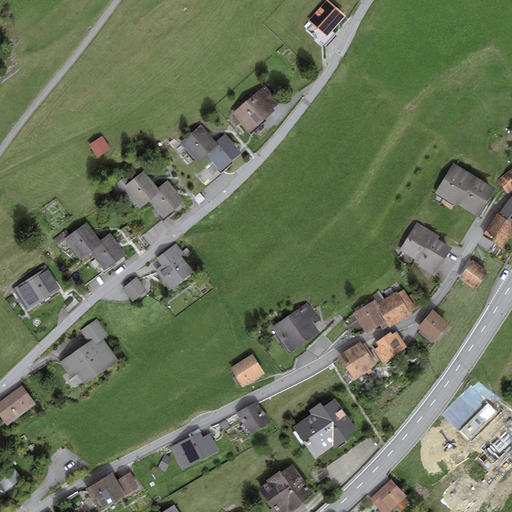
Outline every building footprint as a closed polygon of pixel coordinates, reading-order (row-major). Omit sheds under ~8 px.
[(332,31),(346,16),(328,0),(326,0),(308,21),(309,22),(304,26),(326,46),(336,35),(332,31)] [(265,86),(231,114),(248,134),(274,112),(272,110),(280,103),(265,86)] [(198,164),(207,155),(219,145),(216,142),(200,125),(180,143),(198,164)] [(225,135),(216,142),(219,145),(207,155),(213,162),(221,171),(222,169),(241,153),(225,135)] [(110,150),(102,137),(89,145),(97,158),(110,150)] [(221,171),(213,162),(197,176),(206,186),(224,171),(222,169),(221,171)] [(496,188),(454,163),(435,194),(457,207),(458,205),(462,208),(477,216),(479,217),(496,188)] [(511,168),(497,180),(508,194),(511,190),(511,168)] [(139,209),(149,201),(161,192),(158,189),(144,171),(132,180),(128,175),(111,188),(118,196),(124,191),(139,209)] [(168,181),(158,189),(161,192),(149,201),(164,218),(184,202),(168,181)] [(511,197),(499,214),(511,223),(511,197)] [(477,216),(462,208),(445,236),(460,245),(477,216)] [(492,242),(503,249),(511,235),(511,223),(499,214),(497,213),(484,234),(493,239),(492,242)] [(80,260),(91,253),(103,244),(100,241),(87,222),(70,234),(67,229),(53,239),(57,245),(66,239),(80,260)] [(439,236),(416,222),(399,250),(415,260),(413,262),(418,265),(417,266),(435,276),(452,247),(438,239),(439,236)] [(110,233),(100,241),(103,244),(91,253),(95,258),(104,271),(126,255),(110,233)] [(184,254),(176,243),(157,258),(162,265),(155,270),(170,290),(194,272),(181,256),(184,254)] [(104,271),(95,258),(69,276),(78,289),(104,271)] [(471,260),(458,278),(475,290),(488,271),(471,260)] [(61,289),(47,266),(12,288),(26,311),(61,289)] [(147,291),(137,277),(122,288),(133,302),(147,291)] [(375,300),(353,313),(366,334),(380,326),(383,330),(389,326),(390,328),(411,315),(409,312),(416,308),(405,290),(398,294),(396,292),(377,304),(375,300)] [(307,304),(273,328),(290,353),(320,333),(313,323),(318,320),(307,304)] [(451,325),(433,310),(417,328),(420,330),(418,333),(432,345),(434,343),(435,344),(451,325)] [(98,319),(80,331),(88,342),(92,339),(96,345),(104,339),(109,336),(98,319)] [(383,364),(407,347),(396,332),(393,334),(391,332),(376,342),(379,346),(374,350),(383,364)] [(104,339),(96,345),(92,339),(88,342),(60,362),(70,378),(76,373),(84,384),(119,360),(104,339)] [(362,345),(360,342),(338,357),(355,380),(377,365),(374,361),(376,360),(364,343),(362,345)] [(265,373),(252,354),(230,368),(243,388),(265,373)] [(36,405),(22,386),(0,402),(0,416),(7,426),(36,405)] [(311,414),(292,427),(315,459),(333,447),(334,449),(349,438),(348,435),(357,429),(335,399),(324,406),(321,402),(309,411),(311,414)] [(257,401),(236,413),(250,436),(271,423),(257,401)] [(229,427),(226,420),(219,423),(223,431),(229,427)] [(200,432),(169,448),(181,471),(219,451),(209,434),(203,437),(200,432)] [(165,454),(157,467),(164,471),(172,459),(165,454)] [(267,482),(258,488),(261,492),(274,511),(286,511),(288,511),(289,511),(303,503),(302,502),(313,494),(292,464),(281,472),(280,470),(265,480),(267,482)] [(13,468),(0,478),(0,489),(3,494),(22,479),(13,468)] [(104,509),(126,496),(117,480),(113,473),(86,489),(93,500),(97,497),(104,509)] [(117,480),(126,496),(140,488),(131,473),(117,480)] [(407,496),(391,479),(369,499),(381,511),(393,511),(396,509),(399,511),(400,511),(411,502),(406,497),(407,496)] [(274,511),(261,492),(252,498),(259,508),(253,511),(274,511)]
